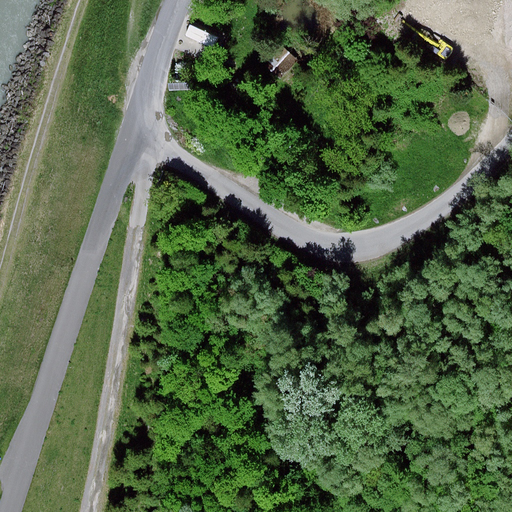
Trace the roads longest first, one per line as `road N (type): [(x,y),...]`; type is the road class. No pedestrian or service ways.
road 1 (track): [(91,511),(158,124)]
road 2 (track): [(0,292),(54,84),(86,0)]
